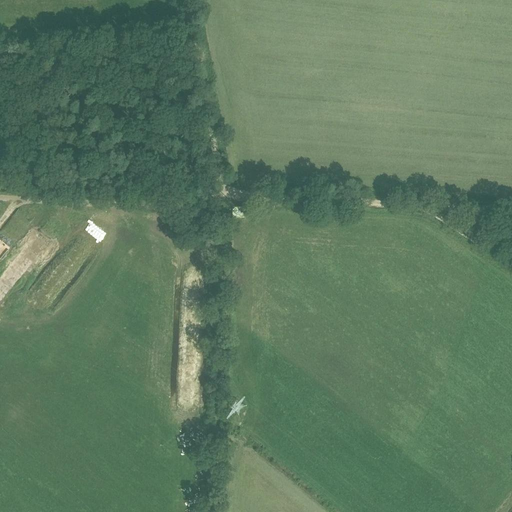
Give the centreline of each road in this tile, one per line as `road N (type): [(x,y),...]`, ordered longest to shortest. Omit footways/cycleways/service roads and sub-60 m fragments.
road 1 (track): [(215,511),(222,195)]
road 2 (track): [(453,207),(222,195)]
road 3 (track): [(222,195),(0,191)]
road 4 (track): [(222,195),(188,0)]
